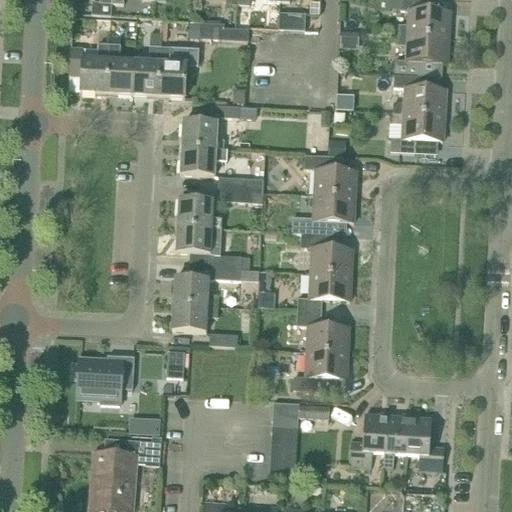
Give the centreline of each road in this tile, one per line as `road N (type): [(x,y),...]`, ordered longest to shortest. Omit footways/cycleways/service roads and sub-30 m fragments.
road 1 (residential): [(18,322),(37,0)]
road 2 (residential): [(485,511),(500,221)]
road 3 (residential): [(500,221),(511,16)]
road 4 (residential): [(7,511),(18,322)]
